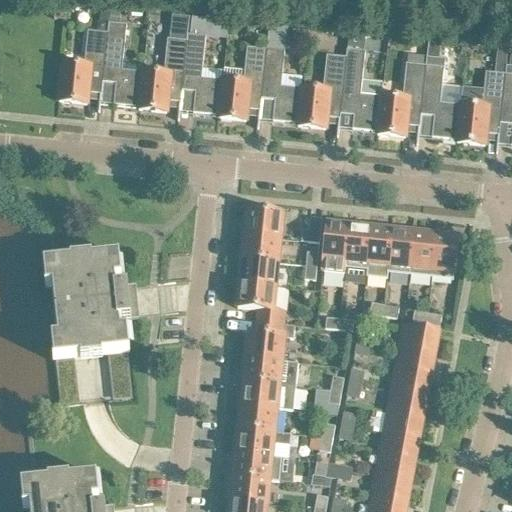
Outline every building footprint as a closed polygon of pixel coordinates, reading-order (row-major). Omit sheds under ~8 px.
[(65,21),(66,10),(54,9),(53,20),(65,21)] [(107,35),(99,114),(100,105),(103,84),(115,86),(114,107),(139,109),(143,74),(144,66),(122,64),(125,37),(126,26),(124,26),(111,25),(108,24),(107,35)] [(287,30),(269,28),(266,51),(258,131),(259,131),(262,101),(275,102),(273,123),(298,126),(299,126),(302,91),(281,89),(287,30)] [(99,114),(106,35),(88,33),(84,68),(83,68),(63,66),(59,104),(87,107),(88,95),(100,96),(98,114),(99,114)] [(195,94),(193,115),(218,118),(222,82),(201,80),(206,38),(187,37),(187,43),(186,43),(178,123),(179,123),(182,92),(195,94)] [(178,123),(186,43),(167,41),(164,76),(143,74),(139,109),(139,112),(166,115),(168,103),(179,104),(178,122),(178,123)] [(428,44),(426,59),(426,68),(417,147),(418,147),(421,117),(434,119),(432,140),(457,142),(458,142),(462,107),(440,105),(445,61),(440,61),(441,46),(428,44)] [(266,51),(247,49),(245,72),(224,69),(218,120),(246,123),(247,111),(259,112),(257,131),(258,131),(266,51)] [(360,97),(362,84),(365,53),(347,52),(346,59),(337,139),(338,139),(341,116),(354,118),(352,131),(378,134),(382,99),(360,97)] [(507,53),(497,52),(494,75),(486,74),(482,109),(462,107),(458,142),(457,142),(457,145),(485,148),(486,136),(498,137),(496,156),(497,156),(505,76),(506,68),(507,53)] [(326,57),(323,93),(302,91),(299,126),(298,126),(298,129),(325,131),(327,120),(339,121),(337,139),(346,59),(326,57)] [(407,66),(406,66),(402,101),(382,99),(378,134),(377,137),(405,140),(406,128),(418,129),(416,147),(417,147),(426,68),(426,59),(408,58),(407,66)] [(511,68),(506,68),(505,76),(497,156),(500,126),(511,126),(511,141),(511,148),(511,147),(511,68)] [(243,225),(242,238),(281,242),(283,217),(248,213),(246,225),(243,225)] [(319,246),(320,240),(322,220),(310,219),(309,232),(302,232),(301,244),(319,246)] [(350,229),(340,228),(340,225),(331,224),(331,227),(328,226),(323,274),(345,276),(345,270),(350,229)] [(371,231),(361,230),(361,228),(353,227),(352,229),(350,229),(345,270),(367,272),(371,231)] [(382,232),(383,230),(374,229),(374,231),(371,231),(367,272),(366,279),(387,281),(388,275),(392,233),(382,232)] [(404,232),(395,231),(395,234),(392,233),(388,275),(410,277),(414,235),(404,234),(404,232)] [(426,234),(417,233),(417,236),(414,235),(410,277),(431,279),(435,238),(425,237),(426,234)] [(435,238),(431,279),(453,281),(458,240),(447,239),(447,237),(438,236),(438,238),(435,238)] [(244,250),(242,262),(278,265),(281,242),(242,238),(240,250),(244,250)] [(317,269),(318,256),(307,255),(306,268),(317,269)] [(50,264),(43,265),(45,288),(52,288),(57,337),(50,338),(53,361),(80,359),(80,361),(102,358),(102,356),(129,353),(126,326),(123,326),(122,322),(132,321),(139,320),(139,318),(137,319),(134,289),(136,288),(136,286),(116,289),(115,281),(121,280),(121,278),(119,257),(92,259),(92,257),(70,260),(70,262),(50,264)] [(237,285),(276,289),(278,265),(242,262),(241,273),(238,273),(237,285)] [(317,269),(306,268),(304,282),(315,283),(317,269)] [(237,285),(235,298),(239,298),(237,310),(258,312),(257,324),(283,327),(284,314),(273,313),(276,289),(237,285)] [(383,319),(385,308),(372,305),(370,316),(383,319)] [(397,321),(399,310),(385,308),(383,319),(397,321)] [(426,327),(428,316),(414,313),(412,324),(426,327)] [(441,318),(428,316),(426,327),(439,329),(441,318)] [(339,333),(340,322),(326,320),(325,331),(339,333)] [(354,323),(340,322),(339,333),(353,334),(354,323)] [(243,360),(282,364),(285,340),(293,341),(295,328),(283,327),(257,324),(255,336),(249,335),(248,348),(244,348),(243,360)] [(357,342),(370,345),(373,332),(359,329),(357,342)] [(439,335),(404,329),(400,350),(435,357),(439,335)] [(370,345),(357,342),(354,356),(367,359),(370,345)] [(400,350),(396,372),(431,378),(435,357),(400,350)] [(243,360),(242,373),(245,373),(244,384),(295,389),(298,366),(282,364),(243,360)] [(351,372),(349,385),(362,388),(365,374),(351,372)] [(396,372),(392,393),(427,400),(431,378),(396,372)] [(330,393),(341,395),(344,381),(333,379),(330,393)] [(238,407),(277,412),(293,413),(295,389),(244,384),(243,396),(239,395),(238,407)] [(362,388),(349,385),(346,399),(360,401),(362,388)] [(341,395),(330,393),(328,406),(339,408),(341,395)] [(427,400),(392,393),(388,415),(423,421),(427,400)] [(239,432),(275,435),(277,412),(238,407),(237,420),(240,421),(239,432)] [(357,417),(344,414),(343,414),(341,428),(354,430),(357,417)] [(388,415),(384,436),(419,442),(423,421),(388,415)] [(324,426),(322,440),(333,442),(335,428),(324,426)] [(354,430),(341,428),(338,441),(352,444),(354,430)] [(282,460),(288,461),(291,437),(275,435),(239,432),(238,443),(234,443),(233,455),(282,460)] [(384,436),(380,457),(415,464),(419,442),(384,436)] [(333,442),(322,440),(319,453),(330,455),(333,442)] [(270,483),(279,484),(282,460),(233,455),(232,468),(235,468),(234,479),(270,483)] [(380,457),(376,479),(411,485),(415,464),(380,457)] [(325,480),(328,466),(317,464),(314,478),(325,480)] [(331,466),(328,466),(325,480),(338,482),(341,468),(331,466)] [(341,468),(338,482),(351,485),(353,470),(341,468)] [(34,484),(20,486),(23,509),(29,508),(29,511),(111,511),(112,510),(114,509),(113,507),(104,508),(96,509),(93,509),(92,502),(99,501),(99,499),(97,479),(96,477),(69,480),(69,478),(47,481),(47,483),(38,484),(34,484)] [(267,507),(270,483),(234,479),(233,491),(229,490),(228,503),(267,507)] [(376,479),(372,500),(407,506),(411,485),(376,479)] [(314,511),(317,511),(325,511),(328,500),(317,498),(314,511)] [(345,511),(347,503),(334,500),(331,511),(345,511)] [(372,500),(370,511),(405,511),(407,506),(372,500)] [(266,511),(267,507),(228,503),(227,511),(266,511)]
